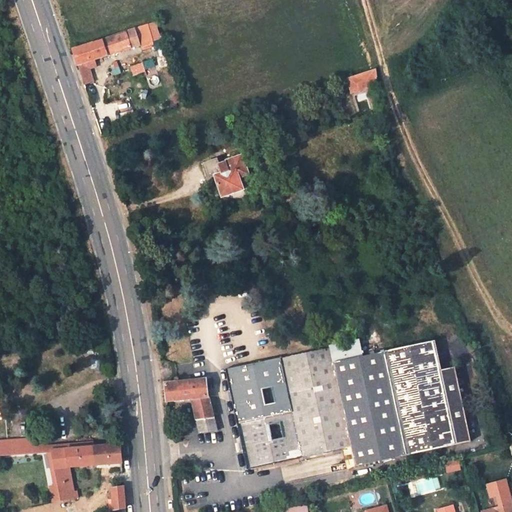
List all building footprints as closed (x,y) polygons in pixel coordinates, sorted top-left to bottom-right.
[(108,38),(113,53),(147,42),(142,27),(108,38)] [(108,55),(113,53),(108,38),(102,40),(108,55)] [(73,49),(78,65),(108,55),(102,40),(73,49)] [(133,74),(144,70),(142,63),(131,67),(133,74)] [(346,78),(351,94),(379,85),(376,69),(349,77),(346,78)] [(320,112),(325,111),(324,108),(341,102),(337,91),(311,99),(313,106),(318,105),(320,112)] [(226,134),(239,130),(237,123),(224,127),(226,134)] [(239,178),(249,175),(243,155),(225,161),(223,157),(203,164),(208,178),(214,176),(221,197),(243,190),(239,178)] [(363,357),(359,339),(331,345),(332,348),(335,363),(363,357)] [(470,442),(454,367),(441,370),(435,341),(363,357),(335,363),(332,348),(289,357),(311,455),(352,447),(356,466),(457,444),(470,442)] [(311,455),(289,357),(281,359),(280,358),(226,369),(248,470),(302,458),(302,457),(311,455)] [(167,401),(191,398),(199,432),(217,430),(209,397),(207,379),(181,381),(181,379),(180,378),(178,377),(177,377),(176,377),(176,378),(175,380),(175,382),(165,383),(167,401)] [(121,462),(120,444),(93,446),(94,465),(121,462)] [(76,489),(73,490),(69,468),(94,465),(93,446),(51,450),(60,501),(60,502),(77,498),(76,489)] [(444,464),(446,473),(460,470),(459,461),(444,464)] [(110,488),(112,509),(125,508),(123,486),(110,488)] [(511,511),(511,502),(509,494),(492,498),(494,507),(482,510),(482,511),(456,511),(454,503),(435,508),(436,511),(511,511)]
